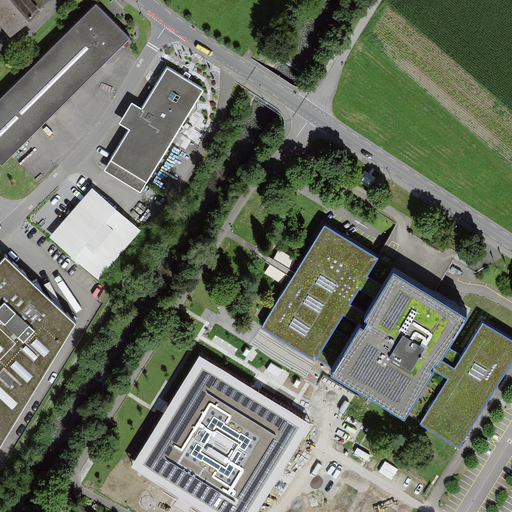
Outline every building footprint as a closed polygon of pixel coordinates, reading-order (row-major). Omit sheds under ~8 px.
[(0,0),(0,25),(10,37),(41,12),(39,10),(50,0),(0,0)] [(95,3),(0,98),(0,161),(4,165),(131,39),(95,3)] [(129,130),(104,171),(141,194),(205,89),(167,66),(141,109),(132,103),(119,124),(129,130)] [(92,187),(49,238),(97,281),(141,232),(92,187)] [(377,255),(325,223),(299,266),(294,273),(284,289),(263,324),(289,340),(316,357),(343,311),(359,321),(331,367),(407,412),(433,369),(447,377),(419,422),(461,448),(493,396),(511,364),(511,336),(482,318),(461,353),(448,345),(469,312),(434,291),(409,276),(395,267),(384,285),(365,274),(377,255)] [(387,242),(377,255),(365,274),(384,285),(395,267),(409,276),(434,291),(444,275),(454,259),(449,256),(401,228),(396,225),(387,242)] [(0,437),(72,320),(3,258),(0,262),(0,437)] [(245,511),(300,424),(202,364),(142,461),(224,511),(245,511)] [(320,409),(332,415),(338,403),(327,397),(320,409)] [(346,409),(337,421),(347,428),(356,416),(346,409)]
